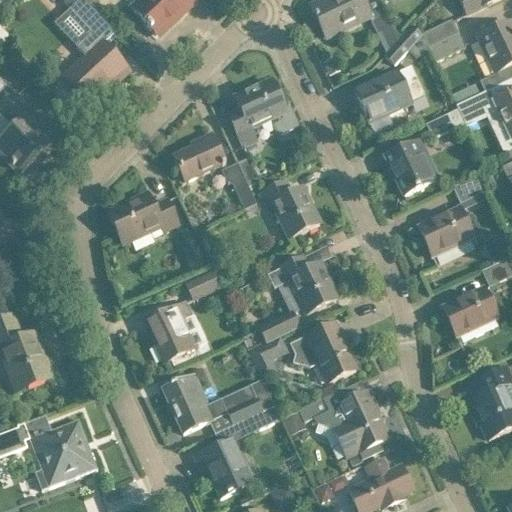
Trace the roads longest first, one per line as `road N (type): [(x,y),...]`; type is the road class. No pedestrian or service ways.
road 1 (residential): [(173,511),(97,339),(78,199),(257,13)]
road 2 (residential): [(467,511),(421,413),(397,290),(281,45),(257,13)]
